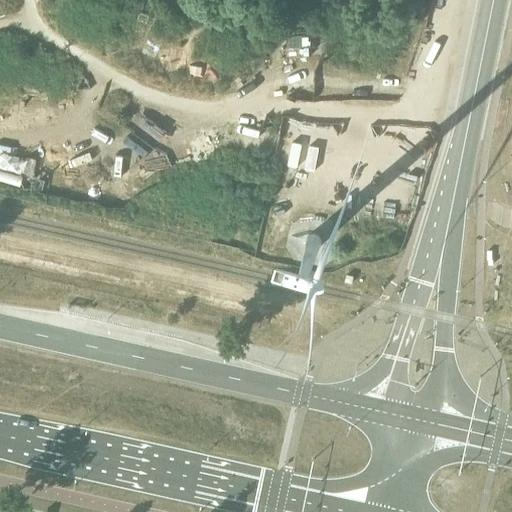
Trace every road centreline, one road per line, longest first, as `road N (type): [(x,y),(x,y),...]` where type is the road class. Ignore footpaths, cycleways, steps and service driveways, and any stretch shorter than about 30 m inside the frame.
road 1 (track): [(412,23),(386,81),(283,76),(232,107),(184,106),(105,70),(29,21),(0,25)]
road 2 (unclassified): [(410,420),(496,0)]
road 3 (primary): [(410,420),(0,325)]
road 4 (primary): [(0,435),(342,511)]
